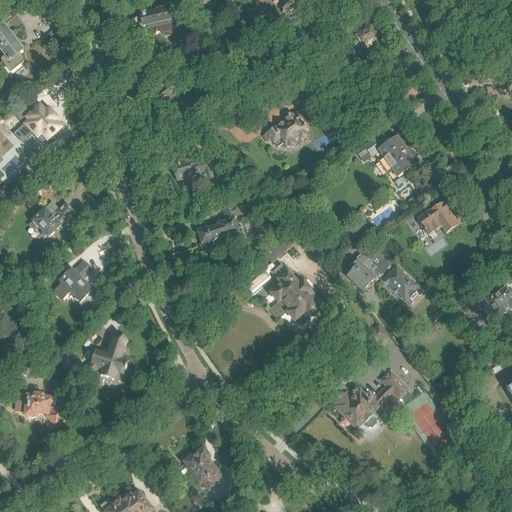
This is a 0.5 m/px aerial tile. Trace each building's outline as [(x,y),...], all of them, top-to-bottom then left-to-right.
[(185,8),(183,0),(169,0),(172,11),(185,8)] [(283,0),(284,0),(281,15),(284,15),(283,21),(289,22),(290,16),(291,16),(292,13),(296,13),(298,2),(299,0),(283,0)] [(156,37),(155,35),(162,33),(163,35),(164,36),(165,38),(167,39),(168,39),(169,38),(170,37),(171,36),(172,35),(172,33),(170,24),(166,9),(157,12),(157,14),(147,16),(146,14),(140,16),(141,18),(137,19),(137,21),(133,22),(132,22),(130,23),(130,25),(130,26),(131,28),(132,29),(134,29),(135,29),(141,28),(142,32),(139,32),(138,33),(137,34),(137,35),(137,37),(137,38),(138,39),(140,40),(141,40),(144,39),(156,37)] [(4,26),(0,29),(0,50),(5,57),(2,59),(2,60),(2,61),(2,63),(11,74),(23,64),(24,63),(25,62),(24,60),(23,59),(19,55),(24,51),(4,26)] [(369,43),(377,38),(376,36),(376,34),(373,29),(371,29),(370,27),(357,36),(366,49),(370,46),(369,43)] [(342,42),(351,36),(347,30),(338,36),(342,42)] [(171,102),(172,103),(182,114),(183,114),(184,114),(185,114),(191,109),(192,108),(191,105),(190,104),(200,95),(200,94),(200,93),(200,92),(192,82),(190,81),(188,81),(188,82),(183,86),(180,83),(179,82),(178,82),(177,82),(176,83),(153,102),(161,112),(171,102)] [(69,84),(63,90),(76,103),(82,97),(69,84)] [(54,134),(60,129),(54,122),(57,119),(49,111),(46,114),(39,107),(27,118),(30,122),(16,135),(23,142),(33,132),(46,147),(57,136),(54,134)] [(236,111),(222,121),(229,131),(234,128),(234,129),(244,123),(243,121),(248,118),(242,109),(237,112),(236,111)] [(269,134),(263,138),(267,144),(271,141),(273,145),(276,149),(280,147),(283,145),(286,149),(287,148),(288,149),(290,150),(292,150),(293,149),(294,148),(294,147),(294,145),(293,144),(299,140),(301,141),(301,142),(303,142),(305,141),(306,140),(306,138),(306,137),(305,136),(307,135),(306,134),(307,133),(307,130),(304,126),(302,126),(301,126),(299,124),(300,123),(301,121),(299,118),(297,118),(296,119),(294,117),(293,118),(292,117),(285,121),(287,124),(283,127),(281,124),(278,127),(279,129),(275,132),(274,130),(273,131),(272,130),(270,130),(268,131),(268,134),(269,134)] [(203,130),(194,137),(197,140),(206,133),(203,130)] [(383,149),(382,147),(391,140),(385,131),(375,138),(376,139),(364,147),(365,148),(357,153),(361,159),(369,153),(372,158),(379,153),(383,159),(379,163),(386,174),(391,171),(396,178),(394,180),(394,181),(394,182),(394,183),(396,185),(397,186),(399,186),(400,186),(402,185),(412,178),(409,174),(416,169),(396,140),(383,149)] [(191,160),(172,164),(174,169),(173,169),(175,179),(176,178),(177,183),(187,181),(187,180),(203,177),(205,187),(215,185),(209,160),(192,164),(191,160)] [(17,177),(6,188),(7,189),(1,195),(6,201),(24,184),(17,177)] [(413,212),(424,205),(418,196),(409,202),(410,204),(408,205),(413,212)] [(447,236),(461,226),(455,217),(453,218),(450,213),(452,212),(445,202),(417,222),(429,238),(442,229),(447,236)] [(39,215),(32,223),(42,234),(42,236),(44,239),(46,239),(46,238),(48,240),(65,225),(64,224),(66,223),(76,214),(67,204),(60,210),(53,203),(46,211),(43,208),(37,213),(39,215)] [(206,228),(196,231),(201,246),(229,238),(231,245),(244,240),(242,232),(241,232),(239,233),(235,219),(237,219),(237,218),(242,216),(238,205),(222,210),(226,222),(217,225),(217,226),(207,230),(206,228)] [(285,236),(264,255),(272,265),(294,246),(285,236)] [(382,283),(396,267),(389,261),(389,260),(380,251),(371,260),(365,255),(363,257),(360,258),(357,261),(357,264),(352,269),(354,271),(348,278),(363,292),(377,277),(382,281),(381,282),(382,283)] [(62,285),(54,293),(62,301),(70,294),(80,304),(93,292),(83,281),(93,272),(84,263),(74,272),(72,271),(60,283),(62,285)] [(272,264),(264,271),(268,275),(271,273),(277,281),(268,289),(271,294),(270,295),(277,303),(281,300),(289,310),(286,313),(294,321),(299,327),(304,327),(310,322),(308,316),(309,315),(312,315),(316,312),(316,308),(321,304),(310,291),(313,289),(307,282),(304,285),(299,279),(295,282),(280,265),(275,268),(272,264)] [(396,267),(382,283),(405,304),(419,289),(396,267)] [(474,292),(481,303),(492,296),(485,286),(476,293),(475,292),(474,292)] [(511,309),(511,298),(506,289),(486,303),(498,320),(511,309)] [(471,310),(481,303),(474,292),(463,299),(471,310)] [(379,347),(390,336),(379,326),(369,337),(379,347)] [(91,362),(84,369),(89,374),(97,367),(105,370),(103,376),(112,379),(114,373),(122,376),(126,363),(119,360),(124,346),(127,344),(119,334),(113,339),(112,342),(107,356),(100,354),(98,362),(92,360),(91,362)] [(8,352),(2,363),(18,371),(24,360),(8,352)] [(69,358),(61,365),(64,368),(62,369),(74,381),(76,383),(83,377),(81,375),(83,372),(77,366),(69,358)] [(413,398),(408,394),(410,391),(389,372),(380,382),(385,387),(374,399),(368,393),(364,397),(355,388),(350,393),(339,382),(332,389),(341,398),(334,405),(336,407),(335,408),(344,417),(341,421),(346,427),(350,423),(357,430),(364,423),(366,425),(369,425),(373,422),(372,417),(371,415),(386,400),(393,408),(400,400),(401,401),(401,400),(406,405),(413,398)] [(23,403),(22,413),(26,413),(26,416),(27,416),(27,417),(29,419),(34,419),(36,418),(36,417),(37,417),(37,414),(48,415),(49,417),(47,418),(55,428),(67,418),(60,408),(57,410),(55,408),(57,396),(49,396),(49,399),(43,398),(43,396),(36,395),(35,397),(28,397),(27,403),(23,403)] [(213,469),(210,464),(206,459),(208,458),(203,450),(194,457),(193,456),(184,463),(185,464),(178,470),(182,476),(189,471),(200,485),(202,484),(209,493),(215,488),(211,483),(220,477),(214,469),(213,469)] [(474,484),(471,491),(479,494),(482,486),(474,484)] [(152,511),(138,492),(131,498),(129,495),(120,502),(119,499),(118,500),(127,511),(152,511)] [(127,511),(118,500),(111,505),(110,505),(102,511),(103,511),(127,511)]
